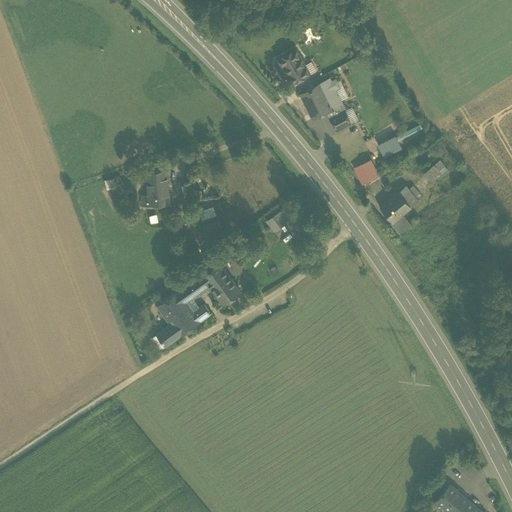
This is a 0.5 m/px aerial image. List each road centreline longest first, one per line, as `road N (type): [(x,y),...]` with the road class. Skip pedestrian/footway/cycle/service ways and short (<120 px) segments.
road 1 (unclassified): [(0,466),(283,287),(354,224)]
road 2 (secondary): [(354,224),(511,485)]
road 3 (secondary): [(155,0),(237,82),(354,224)]
